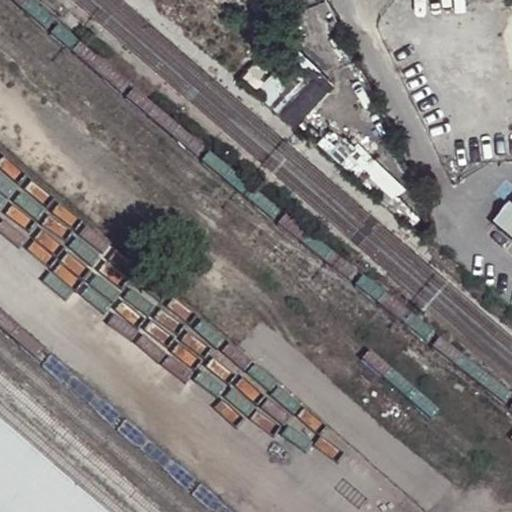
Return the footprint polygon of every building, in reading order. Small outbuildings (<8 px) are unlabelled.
[(299,43),(289,34),(280,43),(291,52),(299,43)] [(278,59),(269,52),(257,67),(266,75),(278,59)] [(329,136),(317,126),(311,132),(323,144),(329,136)] [(511,201),(492,223),(511,241),(511,201)] [(93,511),(0,432),(0,511),(93,511)]
